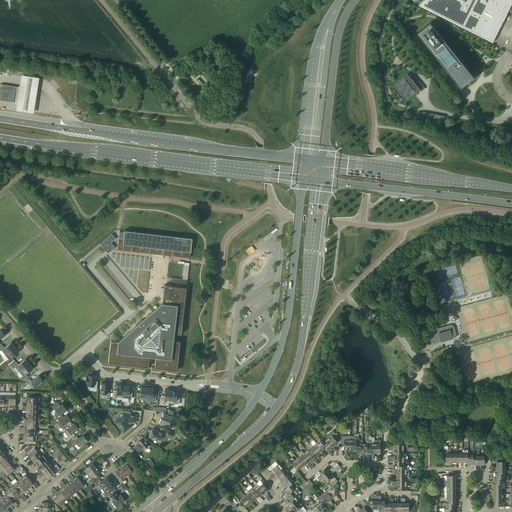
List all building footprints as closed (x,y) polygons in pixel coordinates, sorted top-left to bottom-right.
[(493,42),(511,4),(511,0),(426,0),(420,5),(493,42)] [(430,22),(416,33),(460,88),(473,77),(430,22)] [(421,92),(425,89),(419,81),(416,84),(408,74),(392,86),(405,102),(414,94),(416,96),(418,95),(416,93),(419,91),(421,92)] [(39,78),(21,75),(16,111),(34,114),(39,78)] [(0,100),(15,102),(17,87),(0,84),(0,87),(0,100)] [(486,104),(493,97),(489,92),(481,99),(486,104)] [(475,113),(480,108),(476,104),(471,109),(475,113)] [(192,238),(124,230),(123,241),(118,241),(117,250),(189,258),(192,238)] [(112,234),(100,244),(108,253),(115,247),(111,243),(116,239),(112,234)] [(149,270),(151,258),(132,256),(131,264),(132,264),(131,266),(138,267),(137,269),(149,270)] [(149,356),(156,357),(155,368),(177,370),(180,341),(173,340),(173,334),(181,334),(186,287),(164,285),(162,302),(142,320),(140,320),(140,321),(139,321),(138,322),(137,323),(136,323),(136,324),(135,326),(118,341),(111,340),(108,362),(148,367),(149,356)] [(423,301),(418,303),(422,313),(427,311),(423,301)] [(428,331),(431,343),(441,340),(442,342),(442,341),(455,338),(453,332),(454,331),(455,329),(454,327),(453,325),(451,325),(449,325),(428,331)] [(5,355),(15,346),(11,342),(4,347),(2,345),(0,346),(0,350),(1,350),(5,355)] [(15,346),(5,355),(8,359),(6,361),(8,364),(14,360),(12,357),(19,351),(15,346)] [(15,367),(19,372),(29,363),(25,359),(18,364),(16,362),(11,366),(13,369),(15,367)] [(29,363),(19,372),(23,376),(20,378),(23,381),(28,376),(26,374),(33,368),(29,363)] [(32,381),(30,378),(24,383),(26,385),(29,384),(32,388),(38,384),(39,385),(42,383),(41,381),(42,380),(39,375),(32,381)] [(88,383),(87,387),(97,388),(97,381),(94,381),(95,376),(89,375),(88,377),(86,377),(86,383),(88,383)] [(106,396),(106,399),(110,400),(110,393),(107,392),(108,383),(102,383),(102,385),(100,385),(100,389),(101,389),(100,396),(106,396)] [(113,390),(112,397),(122,398),(123,385),(117,384),(117,390),(113,390)] [(122,398),(131,399),(132,392),(129,392),(129,386),(123,385),(122,398)] [(137,393),(136,399),(140,400),(140,398),(146,399),(146,400),(147,387),(141,387),(141,393),(137,393)] [(152,394),(153,388),(147,387),(146,400),(155,401),(156,395),(152,394)] [(161,395),(160,402),(164,402),(164,401),(170,401),(171,390),(165,389),(164,395),(161,395)] [(169,403),(179,404),(180,397),(176,397),(177,391),(171,390),(170,401),(169,403)] [(54,415),(56,418),(67,409),(62,404),(59,406),(57,404),(58,402),(54,401),(53,409),(55,410),(54,415)] [(136,422),(136,415),(130,415),(130,412),(129,411),(125,411),(124,413),(123,413),(118,417),(119,418),(114,421),(123,432),(130,426),(128,424),(131,421),(136,422)] [(171,422),(173,417),(163,413),(161,419),(160,418),(159,422),(168,426),(170,422),(171,422)] [(63,417),(61,415),(51,423),(53,426),(57,423),(63,429),(64,428),(71,423),(69,421),(71,420),(67,414),(63,417)] [(66,430),(64,432),(68,437),(65,439),(67,441),(70,439),(75,435),(73,433),(78,429),(74,423),(73,424),(71,422),(71,423),(64,428),(66,430)] [(161,440),(164,433),(158,431),(153,429),(149,437),(153,439),(156,438),(161,440)] [(326,436),(327,438),(334,446),(336,445),(335,444),(338,441),(333,436),(335,434),(333,430),(326,436)] [(36,435),(24,435),(24,440),(24,444),(33,444),(33,441),(36,441),(36,435)] [(71,440),(70,439),(67,441),(62,446),(64,449),(68,445),(69,447),(73,443),(75,445),(76,443),(80,448),(88,441),(86,440),(86,439),(83,435),(78,439),(76,437),(71,440)] [(318,441),(316,443),(322,451),(324,450),(323,449),(326,446),(320,439),(321,439),(318,436),(316,438),(318,441)] [(344,440),(344,436),(341,436),(341,443),(341,444),(344,444),(344,449),(348,449),(348,450),(351,450),(351,440),(344,440)] [(139,444),(135,448),(138,452),(143,449),(148,445),(142,438),(137,442),(139,444)] [(334,446),(327,438),(325,441),(322,438),(321,439),(320,439),(326,446),(328,449),(331,447),(332,448),(334,446)] [(311,442),(309,444),(317,454),(320,451),(321,453),(321,454),(324,458),(326,456),(322,451),(316,443),(313,445),(311,442)] [(309,449),(307,451),(315,461),(318,464),(320,463),(314,456),(317,454),(309,444),(307,446),(309,449)] [(36,445),(28,445),(28,447),(24,450),(30,457),(40,449),(36,445)] [(40,449),(30,457),(33,461),(43,453),(45,452),(41,448),(40,449)] [(315,461),(307,451),(304,453),(301,450),(299,452),(308,461),(310,459),(313,462),(314,462),(315,461)] [(300,456),(297,458),(304,466),(306,465),(305,464),(308,461),(299,452),(297,453),(300,456)] [(46,458),(43,453),(33,461),(37,466),(46,458)] [(0,465),(8,459),(5,455),(0,458),(0,465)] [(50,462),(46,458),(37,466),(40,470),(50,462)] [(304,466),(297,458),(295,460),(292,458),(290,459),(298,469),(301,467),(302,468),(304,466)] [(0,465),(0,466),(3,470),(12,463),(8,459),(0,465)] [(270,475),(271,477),(283,468),(279,463),(278,464),(276,461),(272,464),(274,467),(271,469),(274,473),(270,475)] [(53,466),(50,462),(40,470),(44,474),(53,466)] [(320,480),(334,469),(339,465),(337,462),(334,465),(334,466),(329,470),(326,467),(319,473),(321,476),(320,477),(319,476),(317,478),(320,480)] [(15,468),(12,463),(3,470),(6,475),(15,468)] [(84,470),(87,474),(96,467),(93,463),(86,468),(84,470)] [(136,472),(132,467),(130,469),(127,465),(123,468),(128,475),(132,472),(134,474),(136,472)] [(341,467),(339,465),(334,469),(320,480),(322,482),(324,480),(327,483),(329,480),(334,476),(332,473),(335,471),(336,470),(336,471),(341,467)] [(47,478),(49,477),(57,470),(53,466),(44,474),(47,478)] [(100,472),(96,467),(87,474),(89,477),(91,475),(93,477),(91,479),(94,483),(99,479),(100,478),(97,474),(100,472)] [(119,477),(122,482),(125,480),(123,479),(128,475),(123,468),(118,471),(121,475),(119,477)] [(276,476),(279,479),(286,473),(283,468),(271,477),(273,479),(276,476)] [(290,477),(286,473),(279,479),(281,482),(278,485),(279,486),(290,477)] [(26,474),(21,478),(28,487),(31,490),(33,489),(30,485),(33,483),(26,474)] [(77,476),(73,480),(80,489),(85,484),(78,475),(77,476)] [(102,488),(111,482),(107,477),(101,481),(99,479),(94,483),(97,487),(100,485),(102,488)] [(284,485),(286,488),(291,485),(294,482),(290,477),(279,486),(281,488),(284,485)] [(31,490),(28,487),(21,478),(17,481),(24,490),(27,488),(30,492),(31,490)] [(333,485),(327,490),(337,491),(337,488),(337,487),(344,481),(342,478),(338,481),(333,485)] [(20,493),(23,497),(26,500),(27,499),(22,492),(24,490),(17,481),(15,479),(11,482),(13,485),(20,493)] [(76,492),(80,489),(73,480),(68,483),(76,492)] [(111,482),(102,488),(105,492),(103,493),(106,497),(111,494),(109,491),(115,487),(111,482)] [(64,487),(72,495),(76,492),(68,483),(64,487)] [(263,483),(259,486),(265,494),(269,490),(265,486),(266,485),(264,483),(263,484),(263,483)] [(26,500),(23,497),(20,493),(13,485),(9,488),(16,497),(18,495),(24,502),(26,500)] [(253,488),(254,489),(259,496),(260,497),(265,494),(259,486),(257,485),(253,488)] [(282,497),(284,498),(295,489),(291,485),(286,488),(283,491),(286,494),(282,497)] [(64,487),(60,490),(67,499),(72,495),(64,487)] [(249,492),(255,499),(259,496),(254,489),(253,488),(252,487),(248,490),(249,492)] [(16,497),(9,488),(4,492),(6,493),(12,500),(13,502),(16,506),(18,505),(13,499),(16,497)] [(67,499),(60,490),(58,492),(55,488),(53,490),(63,502),(67,499)] [(299,494),(295,489),(284,498),(285,500),(289,497),(291,500),(299,494)] [(59,506),(63,502),(53,490),(51,491),(54,495),(52,497),(54,500),(59,506)] [(327,490),(322,494),(328,500),(331,505),(333,503),(330,500),(333,498),(327,490)] [(337,495),(337,491),(327,490),(333,498),(336,501),(339,499),(336,495),(337,495)] [(124,500),(125,500),(120,495),(118,496),(115,492),(110,495),(113,500),(112,501),(117,507),(125,501),(124,500)] [(249,492),(245,495),(251,502),(255,499),(249,492)] [(2,497),(5,500),(9,506),(11,504),(16,509),(17,507),(16,506),(13,502),(12,500),(6,493),(2,497)] [(286,509),(287,511),(299,501),(298,500),(300,498),(300,496),(299,494),(291,500),(288,502),(290,505),(286,509)] [(318,498),(319,500),(320,500),(324,505),(327,503),(330,506),(331,505),(328,500),(322,494),(318,498)] [(247,506),(251,502),(245,495),(241,499),(247,506)] [(373,510),(379,509),(379,500),(379,495),(377,495),(377,496),(377,500),(368,500),(365,502),(370,508),(370,510),(373,510)] [(2,497),(0,498),(0,503),(7,511),(10,511),(6,508),(9,506),(5,500),(2,497)] [(326,507),(324,505),(320,500),(319,500),(315,504),(321,511),(324,511),(323,510),(326,507)] [(289,511),(293,509),(295,511),(300,508),(303,506),(299,501),(287,511),(288,511),(289,511)] [(40,507),(39,511),(51,511),(51,507),(50,507),(50,504),(49,503),(41,502),(41,507),(40,507)]
